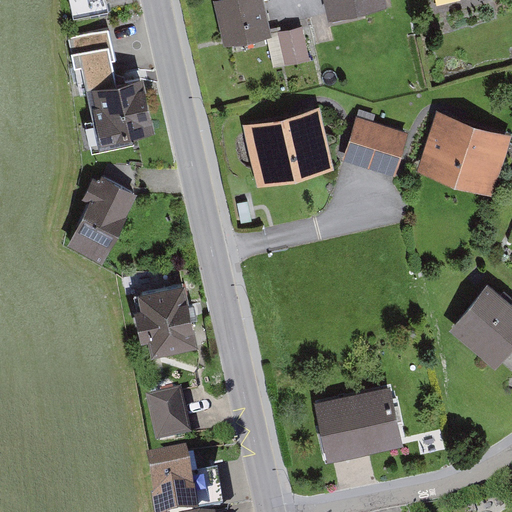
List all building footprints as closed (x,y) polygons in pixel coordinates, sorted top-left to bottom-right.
[(269,0),(219,0),(218,0),(232,49),(279,35),(269,0)] [(331,0),(336,19),(391,6),(389,0),(331,0)] [(306,27),(279,35),(288,66),(315,58),(306,27)] [(153,73),(95,86),(107,142),(165,129),(153,73)] [(325,103),(246,119),(259,182),(338,166),(325,103)] [(511,165),(511,131),(442,108),(422,168),(502,195),(511,165)] [(414,131),(360,114),(346,161),(400,178),(414,131)] [(148,188),(111,170),(72,245),(108,264),(148,188)] [(198,279),(145,290),(159,353),(212,341),(198,279)] [(511,359),(511,298),(491,283),(456,331),(506,368),(511,359)] [(398,386),(323,404),(336,461),(412,444),(398,386)] [(185,387),(147,395),(157,442),(194,434),(185,387)] [(208,511),(198,450),(154,457),(162,511),(208,511)]
